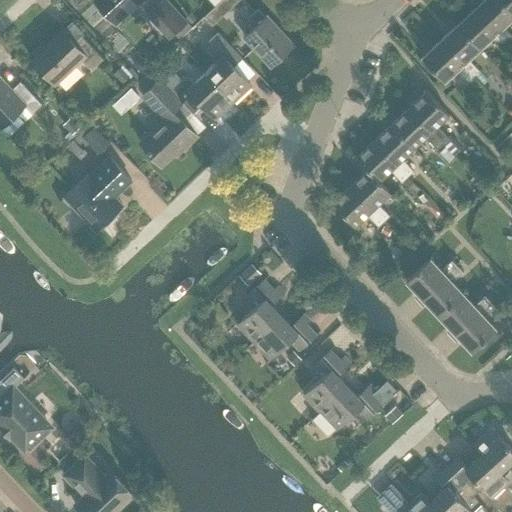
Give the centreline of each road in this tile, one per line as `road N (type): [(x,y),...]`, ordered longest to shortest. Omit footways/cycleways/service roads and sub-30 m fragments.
road 1 (residential): [(460,394),(438,387),(302,238),(291,201),(314,143)]
road 2 (residential): [(314,143),(280,108),(111,265)]
road 3 (residential): [(344,502),(460,394)]
